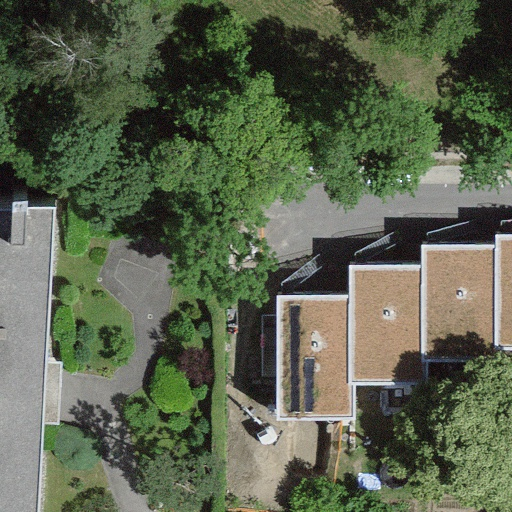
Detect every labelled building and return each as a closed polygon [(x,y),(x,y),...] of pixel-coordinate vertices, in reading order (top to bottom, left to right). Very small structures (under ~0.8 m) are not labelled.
[(40,511),(54,222),(0,219),(0,511),(40,511)] [(511,344),(511,238),(497,238),(497,249),(497,345),(511,344)] [(497,345),(497,249),(424,248),(424,269),(424,362),(497,362),(497,345)] [(424,362),(424,269),(351,268),(351,299),(350,382),(423,383),(424,362)] [(350,382),(351,299),(279,298),(279,420),(350,420),(350,382)]
